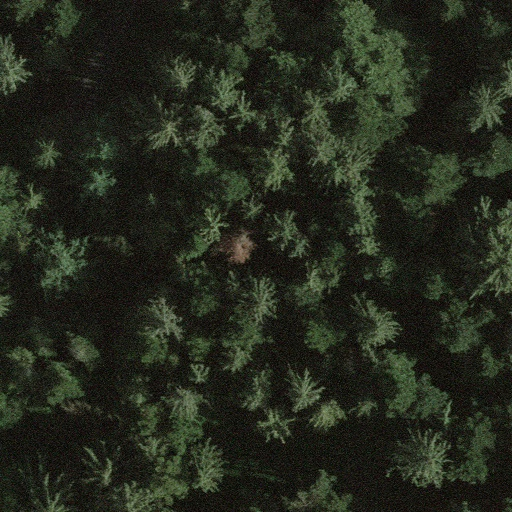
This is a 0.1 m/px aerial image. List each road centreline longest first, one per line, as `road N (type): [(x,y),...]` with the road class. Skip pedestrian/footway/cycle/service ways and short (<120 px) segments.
road 1 (track): [(0,318),(137,0)]
road 2 (track): [(511,199),(384,0)]
